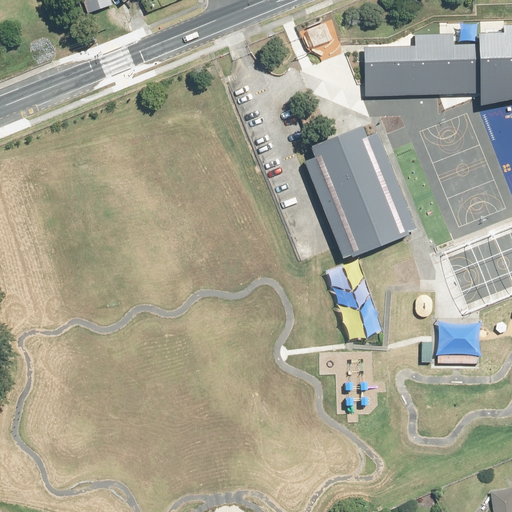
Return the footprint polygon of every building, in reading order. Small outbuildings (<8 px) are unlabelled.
[(112,0),(87,0),(91,13),(114,6),(112,0)] [(414,45),(364,46),(364,94),(480,90),(480,103),(511,97),(511,25),(503,25),(503,31),(477,32),(477,43),(453,44),(453,32),(414,34),(414,45)] [(314,157),(305,160),(339,248),(342,256),(350,253),(351,256),(354,254),(407,234),(416,231),(377,129),(366,133),(363,124),(310,145),(314,157)] [(511,226),(445,252),(468,311),(511,294),(511,226)] [(415,290),(392,289),(390,372),(412,372),(415,290)] [(436,321),(432,321),(432,330),(431,351),(474,353),(475,323),(436,321)] [(492,377),(411,375),(410,399),(492,401),(492,377)] [(511,511),(511,498),(511,490),(489,493),(491,511),(511,511)]
